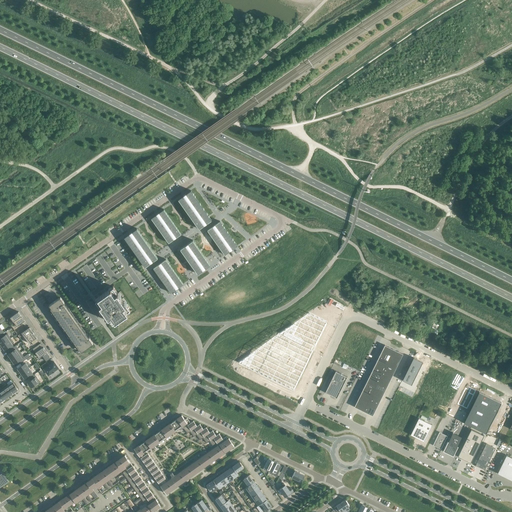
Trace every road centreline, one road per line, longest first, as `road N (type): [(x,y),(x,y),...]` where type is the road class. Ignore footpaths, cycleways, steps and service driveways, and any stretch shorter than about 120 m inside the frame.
road 1 (trunk): [(0,48),(511,298)]
road 2 (trunk): [(433,241),(0,30)]
road 3 (residential): [(20,302),(197,176),(280,222),(170,304)]
road 4 (unclassified): [(511,392),(348,314),(305,402)]
road 5 (residential): [(252,444),(181,410),(35,511)]
road 6 (unclassified): [(305,402),(511,498)]
road 7 (track): [(295,125),(297,94),(433,0)]
road 8 (secondary): [(0,506),(125,419),(149,387)]
road 9 (unclassified): [(433,241),(476,150),(511,115)]
road 10 (secondary): [(477,511),(365,456)]
road 11 (secondary): [(181,378),(291,429)]
road 12 (secondary): [(295,422),(187,367)]
